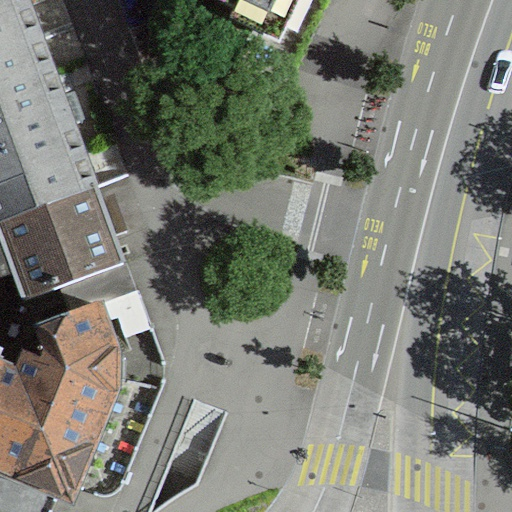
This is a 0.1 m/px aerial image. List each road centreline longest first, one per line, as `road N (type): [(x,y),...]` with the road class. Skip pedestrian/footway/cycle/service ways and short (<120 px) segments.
road 1 (residential): [(97,0),(155,134),(190,166),(238,194),(419,243)]
road 2 (primary): [(419,243),(492,0)]
road 3 (primary): [(396,339),(313,511)]
road 4 (primary): [(420,511),(396,339)]
